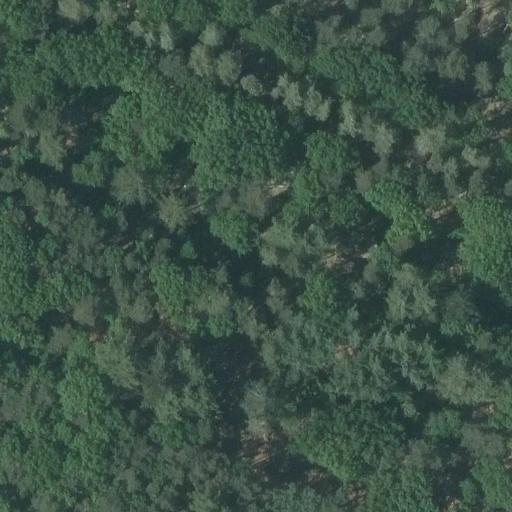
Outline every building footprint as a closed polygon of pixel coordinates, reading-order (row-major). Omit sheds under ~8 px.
[(23,85),(0,82),(0,106),(22,108),(23,85)] [(120,84),(81,94),(88,116),(127,106),(120,84)] [(247,188),(304,187),(304,153),(247,153),(247,188)] [(188,159),(151,174),(161,196),(197,181),(188,159)] [(375,236),(335,236),(334,261),(375,260),(375,236)] [(460,242),(420,247),(423,271),(463,266),(460,242)] [(479,341),(511,337),(511,301),(475,306),(479,341)]
